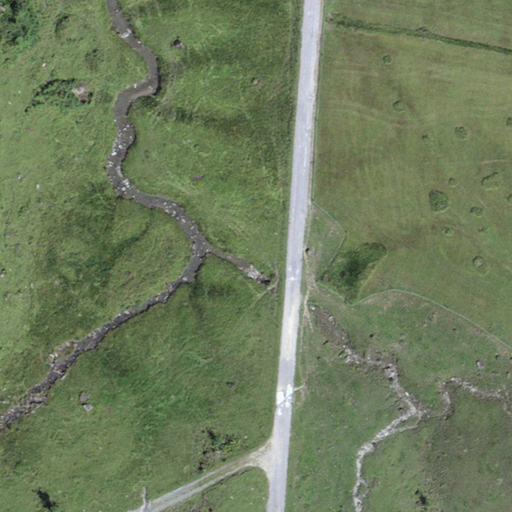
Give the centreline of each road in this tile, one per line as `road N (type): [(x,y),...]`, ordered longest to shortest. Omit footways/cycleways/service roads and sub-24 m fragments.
road 1 (track): [(314,0),(278,511)]
road 2 (track): [(281,448),(155,511)]
